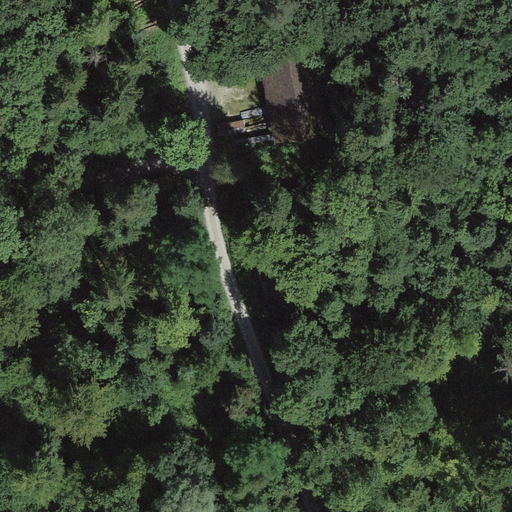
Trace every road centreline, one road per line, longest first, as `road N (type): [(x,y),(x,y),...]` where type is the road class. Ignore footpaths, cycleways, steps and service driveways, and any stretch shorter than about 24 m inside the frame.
road 1 (track): [(199,158),(230,281),(309,511)]
road 2 (track): [(199,158),(59,191),(0,269)]
road 3 (track): [(176,0),(199,158)]
